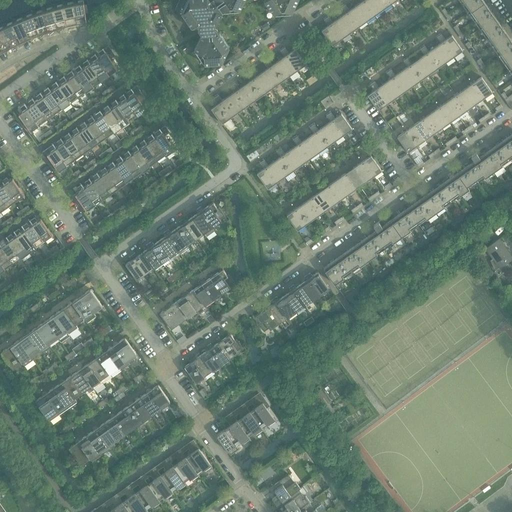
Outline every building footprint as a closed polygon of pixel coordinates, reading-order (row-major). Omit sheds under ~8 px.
[(73,3),(77,23),(77,24),(77,23),(78,26),(85,22),(87,22),(87,21),(85,13),(88,12),(86,4),(84,4),(84,1),(83,0),(78,1),(78,2),(73,3)] [(199,30),(202,34),(194,50),(204,64),(222,63),(229,47),(215,27),(222,12),(240,10),(244,0),(264,0),(272,12),(274,15),(292,13),(293,10),(297,0),(175,0),(175,2),(178,3),(175,9),(190,30),(198,29),(199,30)] [(360,0),(362,2),(356,6),(366,21),(375,15),(364,0),(360,0)] [(364,0),(375,15),(383,10),(376,0),(364,0)] [(376,0),(383,10),(391,4),(388,0),(376,0)] [(511,40),(483,0),(459,0),(511,74),(511,93),(507,97),(504,92),(501,94),(511,108),(511,107),(511,40)] [(63,5),(62,5),(67,25),(67,26),(68,28),(75,24),(77,24),(77,23),(73,3),(73,2),(67,3),(67,4),(63,5)] [(53,8),(52,8),(57,27),(58,28),(59,31),(65,26),(67,26),(67,25),(62,5),(63,5),(63,4),(57,6),(57,7),(53,8)] [(349,10),(347,12),(358,27),(366,21),(356,6),(349,10)] [(46,9),(47,10),(42,11),(48,30),(48,31),(49,31),(49,34),(50,34),(56,29),(58,28),(57,27),(52,8),(53,8),(52,7),(46,9)] [(345,14),(339,18),(350,33),(358,27),(347,12),(349,10),(347,8),(343,11),(345,14)] [(36,12),(37,13),(32,15),(39,33),(39,34),(40,37),(46,32),(48,31),(48,30),(42,11),(42,10),(36,12)] [(22,18),(22,19),(29,37),(30,38),(31,40),(37,35),(39,34),(39,33),(32,15),(32,14),(26,16),(27,17),(22,18)] [(22,18),(16,20),(17,21),(13,23),(12,23),(20,41),(21,42),(22,44),(23,44),(28,39),(30,38),(29,37),(22,19),(22,18)] [(333,22),(330,24),(341,39),(350,33),(339,18),(333,22)] [(322,30),(332,45),(341,39),(330,24),(333,22),(331,20),(326,23),(328,26),(322,30)] [(7,25),(7,26),(3,27),(3,28),(11,45),(12,46),(14,49),(19,43),(21,42),(20,41),(12,23),(13,23),(12,22),(7,25)] [(11,45),(3,28),(3,27),(0,28),(0,45),(3,50),(3,51),(4,51),(5,53),(10,47),(12,46),(11,45)] [(445,40),(443,41),(454,57),(463,50),(452,35),(445,40)] [(441,43),(435,47),(446,63),(454,57),(443,41),(445,40),(443,37),(439,40),(441,43)] [(102,49),(103,49),(99,53),(101,56),(98,58),(97,58),(109,75),(117,70),(118,70),(117,68),(119,67),(114,60),(112,62),(110,59),(115,55),(108,46),(103,49),(103,48),(102,49)] [(429,52),(426,53),(437,68),(446,63),(435,47),(429,52)] [(289,53),(287,55),(297,70),(306,64),(295,49),(289,53)] [(424,55),(418,59),(429,74),(437,68),(426,53),(429,52),(427,49),(422,52),(424,55)] [(284,57),(278,61),(289,76),(297,70),(287,55),(289,53),(287,51),(282,54),(284,57)] [(91,58),(93,61),(90,63),(90,64),(102,81),(109,75),(97,58),(98,58),(95,54),(95,55),(91,58)] [(82,69),(94,86),(102,81),(90,64),(90,63),(87,59),(87,60),(87,61),(83,64),(85,67),(82,69)] [(412,63),(410,65),(421,80),(429,74),(418,59),(412,63)] [(272,65),(270,67),(281,82),(289,76),(278,61),(272,65)] [(407,67),(401,71),(412,86),(421,80),(410,65),(412,63),(410,61),(406,64),(407,67)] [(268,68),(262,73),(273,88),(281,82),(270,67),(272,65),(270,62),(266,66),(268,68)] [(74,74),(74,75),(86,92),(94,86),(82,69),(80,65),(79,65),(79,66),(75,69),(77,72),(74,74)] [(71,71),(71,72),(67,75),(69,78),(67,80),(66,80),(78,97),(86,92),(74,75),(74,74),(72,71),(71,71)] [(395,75),(393,77),(404,92),(412,86),(401,71),(395,75)] [(255,77),(253,79),(264,94),(273,88),(262,73),(255,77)] [(391,79),(385,83),(395,98),(404,92),(393,77),(395,75),(393,73),(389,76),(391,79)] [(251,80),(245,85),(256,100),(264,94),(253,79),(255,77),(254,74),(249,78),(251,80)] [(63,77),(64,77),(59,80),(62,83),(59,85),(58,86),(70,103),(78,97),(66,80),(67,80),(64,76),(63,77)] [(481,77),(473,83),(484,98),(492,92),(481,77)] [(123,78),(117,82),(121,86),(126,82),(123,78)] [(51,91),(50,91),(62,108),(70,103),(58,86),(59,85),(56,82),(55,82),(56,83),(52,86),(54,89),(51,91)] [(379,87),(376,89),(387,104),(395,98),(385,83),(379,87)] [(473,83),(465,89),(475,104),(484,98),(473,83)] [(374,90),(368,95),(378,110),(387,104),(376,89),(379,87),(377,84),(372,88),(374,90)] [(113,85),(107,89),(111,93),(116,89),(113,85)] [(239,89),(237,90),(247,106),(256,100),(245,85),(239,89)] [(131,90),(127,93),(129,96),(126,98),(138,115),(145,110),(146,110),(146,109),(151,106),(139,90),(139,89),(137,86),(132,89),(131,89),(131,90)] [(234,92),(228,96),(239,112),(247,106),(237,90),(239,89),(237,86),(232,89),(234,92)] [(44,91),(46,94),(43,97),(54,114),(62,108),(50,91),(51,91),(48,87),(48,88),(44,91)] [(107,89),(102,93),(105,98),(111,93),(107,89)] [(465,89),(456,95),(467,110),(475,104),(465,89)] [(40,94),(36,97),(38,100),(35,102),(47,119),(54,114),(43,97),(40,93),(40,94)] [(118,103),(118,104),(130,121),(138,115),(126,98),(124,94),(123,94),(123,95),(119,98),(121,101),(118,103)] [(456,95),(448,101),(458,116),(467,110),(456,95)] [(92,100),(95,105),(101,101),(97,96),(92,100)] [(222,101),(220,102),(231,117),(239,112),(228,96),(222,101)] [(28,102),(30,106),(27,108),(39,125),(47,119),(35,102),(33,98),(32,99),(28,102)] [(218,104),(211,108),(222,124),(231,117),(220,102),(222,101),(220,98),(216,101),(218,104)] [(111,104),(113,107),(111,109),(110,109),(122,126),(130,121),(118,104),(118,103),(116,99),(115,100),(115,101),(111,104)] [(92,100),(86,104),(89,109),(95,105),(92,100)] [(448,101),(439,107),(450,122),(458,116),(448,101)] [(19,114),(25,123),(23,124),(28,131),(30,130),(31,131),(31,130),(39,125),(27,108),(25,104),(24,104),(24,105),(20,108),(22,111),(19,114)] [(103,114),(102,115),(114,132),(122,126),(110,109),(111,109),(108,105),(107,106),(108,106),(103,109),(106,112),(103,114)] [(76,111),(79,116),(85,112),(82,107),(76,111)] [(439,107),(431,113),(442,128),(450,122),(439,107)] [(76,111),(70,115),(74,120),(79,116),(76,111)] [(99,111),(100,112),(96,115),(98,118),(95,120),(94,120),(106,137),(114,132),(102,115),(103,114),(100,111),(99,111)] [(335,118),(332,120),(343,135),(352,129),(341,113),(335,118)] [(431,113),(422,119),(433,134),(442,128),(431,113)] [(330,121),(324,126),(335,141),(343,135),(332,120),(335,118),(333,115),(328,119),(330,121)] [(88,120),(90,123),(87,125),(86,126),(98,143),(106,137),(94,120),(95,120),(92,116),(92,117),(88,120)] [(60,122),(64,127),(69,123),(66,118),(60,122)] [(151,118),(146,122),(149,127),(155,122),(151,118)] [(422,119),(414,125),(425,140),(433,134),(422,119)] [(60,122),(55,126),(58,131),(64,127),(60,122)] [(79,131),(79,132),(91,148),(98,143),(86,126),(87,125),(84,122),(84,123),(80,126),(82,129),(79,131)] [(141,125),(136,129),(139,134),(145,130),(141,125)] [(160,129),(159,129),(159,130),(155,133),(157,136),(155,138),(154,138),(166,155),(174,150),(174,148),(175,147),(171,140),(169,142),(164,135),(169,132),(165,125),(160,129)] [(414,125),(406,131),(416,146),(425,140),(414,125)] [(318,130),(316,132),(327,147),(335,141),(324,126),(318,130)] [(76,128),(72,131),(74,135),(71,137),(83,154),(91,148),(79,132),(79,131),(77,127),(76,128)] [(313,133),(307,137),(318,153),(327,147),(316,132),(318,130),(316,127),(312,130),(313,133)] [(45,133),(48,138),(54,134),(50,129),(45,133)] [(136,129),(130,133),(133,138),(139,134),(136,129)] [(406,131),(397,137),(408,152),(416,146),(406,131)] [(45,133),(39,137),(42,142),(48,138),(45,133)] [(64,142),(63,143),(75,159),(83,154),(71,137),(69,133),(68,133),(68,134),(64,137),(66,140),(64,142)] [(152,135),(147,138),(150,141),(147,143),(146,144),(158,161),(166,155),(154,138),(155,138),(152,134),(151,134),(152,135)] [(468,159),(471,163),(385,224),(382,220),(373,226),(377,230),(323,268),(334,284),(511,157),(511,134),(480,157),(476,153),(468,159)] [(120,140),(123,145),(129,141),(126,136),(120,140)] [(301,142),(299,143),(310,159),(318,153),(307,137),(301,142)] [(60,139),(61,139),(56,142),(59,146),(56,148),(55,148),(67,165),(75,159),(63,143),(64,142),(61,138),(60,139)] [(144,139),(143,140),(144,141),(139,144),(142,147),(139,149),(138,149),(150,166),(158,161),(146,144),(147,143),(144,139)] [(297,145),(291,149),(301,165),(310,159),(299,143),(301,142),(299,139),(295,142),(297,145)] [(120,140),(114,144),(118,149),(123,145),(120,140)] [(52,144),(53,145),(48,148),(51,151),(47,154),(44,156),(51,165),(51,164),(56,171),(58,170),(59,171),(60,171),(59,170),(67,165),(55,148),(56,148),(53,144),(52,144)] [(136,145),(135,146),(136,146),(132,149),(134,152),(131,154),(131,155),(142,172),(150,166),(138,149),(139,149),(136,145)] [(110,147),(104,151),(108,156),(113,152),(110,147)] [(285,154),(282,155),(293,170),(301,165),(291,149),(285,154)] [(104,151),(99,155),(102,160),(108,156),(104,151)] [(128,151),(128,152),(124,155),(126,158),(123,160),(135,177),(142,172),(131,155),(131,154),(128,151)] [(280,157),(274,161),(285,176),(293,170),(282,155),(285,154),(283,151),(278,154),(280,157)] [(371,155),(362,161),(373,177),(382,171),(371,155)] [(121,156),(120,157),(116,160),(118,163),(115,165),(115,166),(127,183),(135,177),(123,160),(121,156)] [(94,158),(89,162),(92,167),(98,163),(94,158)] [(180,158),(174,162),(177,166),(183,162),(180,158)] [(268,165),(266,167),(276,182),(285,176),(274,161),(268,165)] [(362,161),(354,167),(365,182),(373,177),(362,161)] [(89,162),(83,166),(86,171),(92,167),(89,162)] [(112,162),(112,163),(108,166),(110,169),(108,171),(107,171),(119,188),(127,183),(115,166),(115,165),(113,162),(112,162)] [(263,169),(257,173),(263,182),(268,188),(276,182),(266,167),(268,165),(266,163),(262,166),(263,169)] [(170,165),(164,169),(167,174),(173,169),(170,165)] [(100,171),(103,175),(100,177),(99,177),(111,194),(119,188),(107,171),(108,171),(105,167),(104,168),(105,168),(100,171)] [(354,167),(346,173),(356,188),(365,182),(354,167)] [(73,173),(76,178),(82,174),(79,169),(73,173)] [(164,169),(158,173),(161,178),(167,174),(164,169)] [(73,173),(67,177),(70,182),(76,178),(73,173)] [(92,177),(95,180),(92,182),(91,182),(103,199),(111,194),(99,177),(100,177),(97,173),(96,173),(97,174),(92,177)] [(346,173),(337,179),(348,194),(356,188),(346,173)] [(148,180),(151,185),(157,181),(154,176),(148,180)] [(2,180),(1,180),(4,184),(16,201),(24,195),(24,196),(25,195),(24,194),(26,193),(21,186),(19,187),(13,178),(9,181),(6,178),(2,181),(2,180)] [(89,178),(88,179),(89,179),(85,182),(87,186),(84,188),(95,205),(103,199),(91,182),(92,182),(89,178)] [(337,179),(329,185),(340,200),(348,194),(337,179)] [(148,180),(143,184),(146,189),(151,185),(148,180)] [(0,194),(8,206),(16,201),(4,184),(1,186),(0,185),(0,194)] [(75,194),(82,203),(80,204),(84,211),(86,210),(87,211),(88,211),(88,210),(95,205),(84,188),(81,184),(81,185),(77,188),(79,191),(75,194)] [(329,185),(320,191),(331,206),(340,200),(329,185)] [(133,191),(136,196),(141,192),(138,187),(133,191)] [(133,191),(127,195),(130,200),(136,196),(133,191)] [(320,191),(312,197),(323,212),(331,206),(320,191)] [(0,211),(1,212),(8,206),(0,194),(0,211)] [(312,197),(303,203),(314,218),(323,212),(312,197)] [(117,202),(120,207),(126,203),(123,198),(117,202)] [(117,202),(111,206),(114,211),(120,207),(117,202)] [(208,205),(209,205),(204,209),(202,207),(199,209),(212,227),(221,221),(219,219),(224,215),(219,208),(218,209),(213,202),(208,205)] [(303,203),(295,209),(306,224),(314,218),(303,203)] [(28,205),(22,209),(25,214),(31,210),(28,205)] [(22,209),(16,213),(20,218),(25,214),(22,209)] [(101,213),(104,218),(110,214),(107,209),(101,213)] [(199,209),(196,211),(198,213),(192,217),(204,233),(206,237),(215,231),(212,227),(199,209)] [(295,209),(287,215),(297,230),(306,224),(295,209)] [(101,213),(96,217),(99,222),(104,218),(101,213)] [(6,220),(10,225),(15,221),(12,216),(6,220)] [(185,219),(183,221),(195,239),(204,233),(192,217),(187,221),(185,219)] [(52,234),(54,233),(49,226),(47,227),(41,218),(37,221),(35,218),(30,221),(30,220),(29,221),(32,224),(33,224),(44,241),(52,235),(52,236),(53,235),(52,234)] [(6,220),(1,224),(4,229),(10,225),(6,220)] [(181,225),(176,229),(187,245),(195,239),(183,221),(180,223),(181,225)] [(22,226),(21,226),(24,230),(25,229),(37,246),(44,241),(33,224),(32,224),(29,226),(27,223),(23,226),(22,226)] [(25,229),(24,230),(21,232),(19,229),(15,232),(14,231),(14,232),(16,235),(17,235),(29,252),(37,246),(25,229)] [(169,230),(166,232),(181,254),(189,248),(187,245),(176,229),(170,232),(169,230)] [(163,235),(164,237),(159,240),(173,260),(181,254),(166,232),(163,235)] [(6,237),(8,241),(9,241),(21,257),(29,252),(17,235),(16,235),(13,237),(11,234),(7,237),(6,237)] [(511,257),(499,239),(486,248),(499,267),(511,258),(511,257)] [(0,245),(1,246),(13,263),(21,257),(9,241),(8,241),(6,243),(3,240),(0,242),(0,245)] [(152,242),(149,244),(162,262),(164,266),(173,260),(159,240),(154,244),(152,242)] [(146,246),(148,248),(142,252),(154,268),(162,262),(149,244),(146,246)] [(50,249),(54,254),(59,250),(56,245),(50,249)] [(1,246),(0,246),(0,261),(5,268),(13,263),(1,246)] [(50,249),(45,253),(48,258),(54,254),(50,249)] [(136,254),(133,256),(145,274),(154,268),(142,252),(137,256),(136,254)] [(40,256),(35,260),(38,265),(44,261),(40,256)] [(130,258),(131,260),(126,264),(125,264),(137,280),(145,274),(133,256),(130,258)] [(35,260),(29,264),(32,269),(38,265),(35,260)] [(25,267),(19,271),(22,276),(28,272),(25,267)] [(229,285),(233,282),(228,275),(227,275),(222,268),(213,275),(212,273),(209,275),(210,277),(222,294),(230,287),(229,285)] [(173,272),(170,274),(175,280),(183,274),(180,269),(174,274),(173,272)] [(19,271),(13,275),(16,280),(22,276),(19,271)] [(329,288),(318,272),(312,276),(311,274),(308,276),(321,294),(329,288)] [(306,280),(301,284),(312,300),(321,294),(308,276),(305,278),(306,280)] [(203,279),(200,281),(213,299),(222,294),(210,277),(205,281),(203,279)] [(3,282),(7,287),(12,283),(9,278),(3,282)] [(198,283),(199,285),(193,289),(205,305),(213,299),(200,281),(198,283)] [(294,286),(291,288),(304,306),(312,300),(301,284),(295,287),(294,286)] [(291,288),(288,290),(290,292),(284,295),(296,312),(304,306),(291,288)] [(90,289),(81,296),(93,312),(102,306),(90,289)] [(187,291),(184,293),(199,314),(202,312),(200,309),(205,305),(193,289),(188,293),(187,291)] [(182,297),(177,301),(188,317),(190,316),(192,319),(199,314),(184,293),(181,295),(182,297)] [(278,297),(275,299),(287,318),(288,318),(296,312),(284,295),(279,299),(278,297)] [(81,296),(72,302),(84,319),(93,312),(81,296)] [(290,321),(288,318),(287,318),(275,299),(272,302),(273,303),(268,307),(267,307),(279,324),(282,321),(285,324),(290,321)] [(170,303),(167,305),(180,323),(188,317),(177,301),(171,304),(170,303)] [(72,302),(63,308),(75,325),(84,319),(72,302)] [(164,307),(165,309),(160,313),(171,329),(180,323),(167,305),(164,307)] [(260,323),(259,324),(264,331),(269,327),(270,330),(279,324),(267,307),(268,307),(266,305),(263,307),(265,309),(255,316),(260,323)] [(63,308),(54,314),(66,331),(69,335),(78,329),(75,325),(63,308)] [(65,337),(63,334),(66,331),(54,314),(46,320),(58,337),(57,337),(60,341),(60,340),(65,337)] [(57,337),(58,337),(46,320),(37,327),(49,344),(57,337)] [(37,327),(28,333),(40,350),(43,353),(51,347),(49,344),(37,327)] [(28,333),(19,339),(31,356),(35,353),(37,357),(42,353),(43,353),(40,350),(28,333)] [(220,338),(217,341),(218,342),(229,358),(238,353),(238,352),(237,350),(241,347),(236,340),(235,341),(230,334),(221,340),(220,338)] [(184,335),(176,341),(179,344),(187,339),(184,335)] [(115,344),(130,364),(135,361),(132,357),(137,354),(125,338),(115,344)] [(19,339),(10,345),(22,362),(24,366),(34,359),(31,356),(19,339)] [(211,344),(208,346),(221,364),(229,358),(218,342),(213,346),(211,344)] [(129,365),(130,364),(115,344),(107,350),(121,371),(121,370),(129,364),(129,365)] [(10,345),(1,352),(13,369),(22,362),(10,345)] [(207,350),(201,354),(213,370),(221,364),(208,346),(205,348),(207,350)] [(121,371),(107,350),(98,357),(112,377),(120,371),(121,371)] [(195,356),(192,358),(204,376),(205,376),(213,370),(201,354),(196,358),(195,356)] [(112,377),(98,357),(89,363),(103,383),(112,377)] [(204,376),(192,358),(189,360),(190,362),(184,366),(196,382),(199,380),(202,383),(206,380),(207,379),(205,376),(204,376)] [(103,383),(89,363),(80,369),(94,389),(95,389),(94,389),(103,383)] [(80,369),(71,375),(83,392),(87,390),(89,393),(94,389),(94,390),(94,389),(80,369)] [(71,375),(62,382),(74,398),(75,398),(83,392),(71,375)] [(62,382),(54,388),(68,408),(76,402),(77,402),(75,398),(74,398),(62,382)] [(158,385),(149,391),(161,408),(160,408),(163,412),(163,411),(168,408),(166,404),(170,401),(158,385)] [(54,388),(45,394),(59,414),(68,408),(54,388)] [(149,391),(140,397),(152,414),(160,408),(161,408),(149,391)] [(259,398),(263,395),(260,392),(218,421),(220,425),(233,416),(234,416),(246,407),(247,407),(259,398)] [(45,394),(35,401),(50,421),(59,414),(45,394)] [(143,421),(152,414),(140,397),(131,404),(143,421)] [(259,398),(255,401),(258,406),(256,408),(250,412),(260,427),(261,427),(266,422),(269,427),(276,422),(276,423),(277,422),(274,418),(263,402),(259,398)] [(131,404),(122,410),(134,427),(143,421),(131,404)] [(242,410),(245,415),(243,416),(243,417),(237,421),(248,436),(254,431),(257,436),(263,431),(263,432),(264,431),(261,427),(260,427),(250,412),(247,407),(246,407),(242,410)] [(122,410),(113,416),(125,433),(134,427),(122,410)] [(113,416),(105,422),(116,439),(125,433),(113,416)] [(224,429),(217,434),(218,435),(217,436),(230,455),(238,449),(235,445),(241,441),(244,445),(250,440),(251,441),(251,440),(248,436),(237,421),(234,416),(233,416),(233,417),(229,419),(232,424),(230,425),(231,426),(225,430),(224,429)] [(105,422),(96,429),(110,449),(115,445),(113,442),(116,439),(105,422)] [(96,429),(87,435),(99,452),(102,449),(105,452),(110,449),(96,429)] [(87,435),(78,441),(90,458),(92,462),(93,461),(98,458),(95,454),(99,452),(87,435)] [(195,443),(192,439),(89,511),(98,511),(106,507),(106,506),(118,498),(119,497),(131,489),(132,488),(144,480),(144,479),(157,471),(157,470),(169,462),(170,461),(182,453),(183,452),(195,443)] [(78,441),(69,448),(81,464),(90,458),(78,441)] [(194,451),(192,453),(186,457),(197,472),(203,468),(206,472),(212,468),(213,468),(210,463),(199,448),(195,443),(195,444),(191,447),(194,451)] [(179,462),(174,466),(173,466),(184,481),(190,477),(193,481),(199,477),(200,476),(197,472),(186,457),(183,452),(182,453),(178,456),(181,460),(179,462)] [(239,455),(234,459),(239,466),(244,462),(239,455)] [(161,475),(171,491),(172,490),(177,486),(180,490),(187,486),(184,481),(173,466),(174,466),(170,461),(169,462),(165,465),(168,469),(166,471),(167,471),(161,475)] [(270,466),(260,473),(265,480),(275,473),(270,466)] [(154,480),(148,484),(159,500),(159,499),(165,495),(168,499),(174,495),(175,495),(172,490),(171,491),(161,475),(157,470),(157,471),(153,474),(156,478),(154,480)] [(274,496),(272,498),(277,505),(279,503),(279,502),(299,488),(300,487),(295,481),(294,482),(289,474),(269,488),(274,496)] [(144,480),(140,483),(143,487),(141,489),(135,493),(146,509),(146,508),(152,504),(155,508),(161,504),(162,504),(159,499),(159,500),(148,484),(144,479),(144,480)] [(306,495),(308,493),(302,486),(300,488),(300,487),(299,488),(279,502),(279,503),(284,510),(282,511),(294,511),(309,502),(310,501),(306,495)] [(130,496),(128,498),(123,502),(122,503),(129,511),(148,511),(146,508),(146,509),(135,493),(132,488),(131,489),(127,492),(130,496)] [(110,511),(129,511),(122,503),(123,502),(119,497),(118,498),(119,498),(115,501),(118,505),(115,507),(116,507),(110,511)] [(318,511),(315,508),(314,509),(309,502),(294,511),(318,511)]
